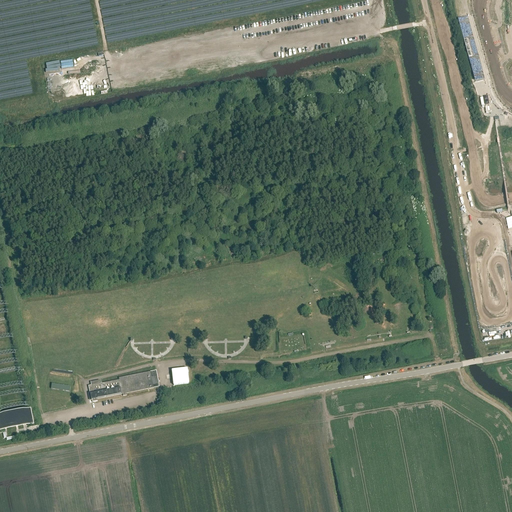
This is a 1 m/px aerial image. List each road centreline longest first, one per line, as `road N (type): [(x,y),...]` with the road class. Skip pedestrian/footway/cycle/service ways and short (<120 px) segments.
road 1 (unclassified): [(0,451),(511,354)]
road 2 (unknown): [(425,0),(470,206),(484,229),(506,239)]
